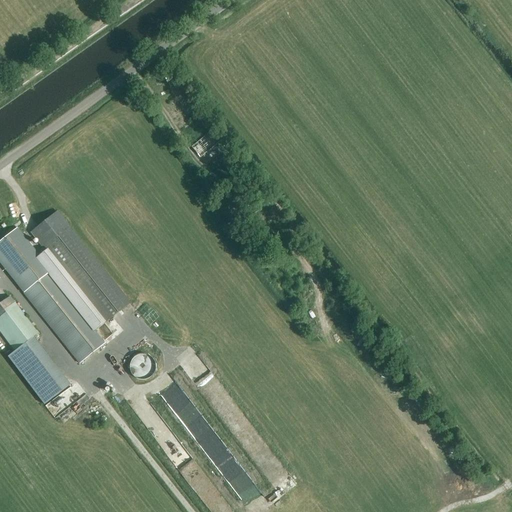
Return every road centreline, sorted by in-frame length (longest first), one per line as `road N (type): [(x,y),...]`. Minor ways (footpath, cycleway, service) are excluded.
road 1 (unclassified): [(0,170),(232,0)]
road 2 (track): [(0,93),(133,0)]
